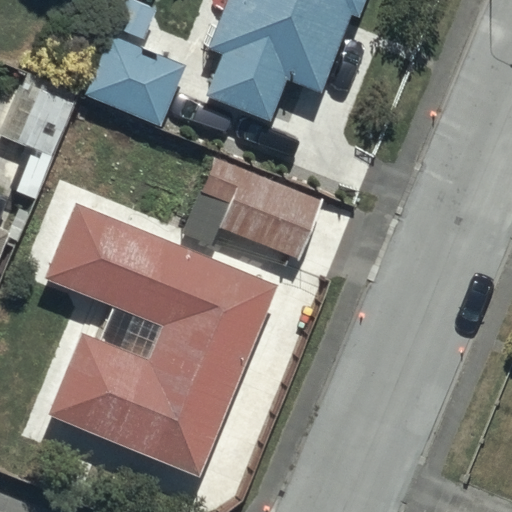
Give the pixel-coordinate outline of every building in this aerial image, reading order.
[(152,9),(130,0),(120,0),(78,100),(153,132),(178,73),(133,54),(152,9)] [(355,0),(218,0),(197,54),(212,60),(196,102),(260,127),(276,85),(311,98),(340,21),(346,23),(355,0)] [(0,144),(45,160),(64,107),(18,90),(0,139),(0,144)] [(115,125),(72,108),(50,164),(93,181),(115,125)] [(313,203),(206,163),(177,242),(206,253),(213,235),(290,264),(313,203)] [(266,291),(67,207),(34,284),(153,334),(140,365),(74,338),(40,419),(186,481),(266,291)]
